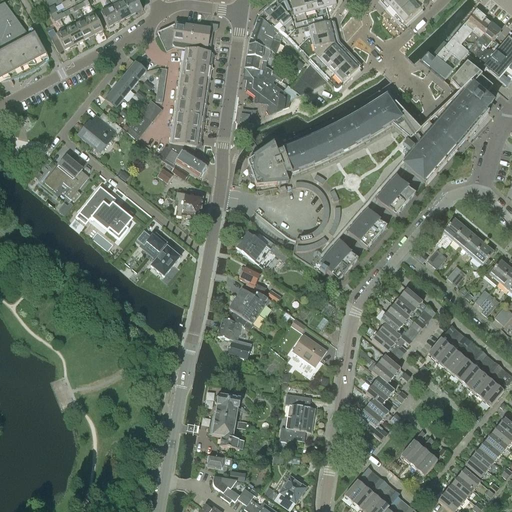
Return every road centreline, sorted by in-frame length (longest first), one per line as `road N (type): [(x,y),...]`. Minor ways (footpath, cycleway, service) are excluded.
road 1 (tertiary): [(166,482),(218,194),(239,13)]
road 2 (residential): [(334,435),(353,314),(388,267)]
road 3 (residential): [(91,163),(60,137),(122,63),(115,47)]
road 4 (residential): [(0,105),(115,47)]
road 5 (residential): [(388,267),(446,204),(480,195)]
